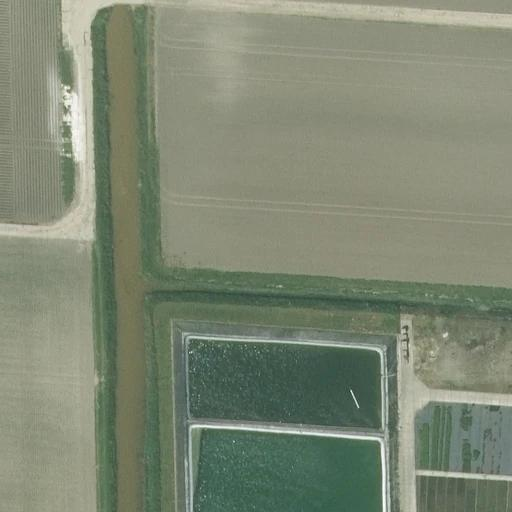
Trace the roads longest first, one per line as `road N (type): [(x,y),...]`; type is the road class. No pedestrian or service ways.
road 1 (track): [(511,20),(181,0)]
road 2 (track): [(75,0),(84,235),(0,229)]
road 3 (track): [(408,511),(403,323)]
